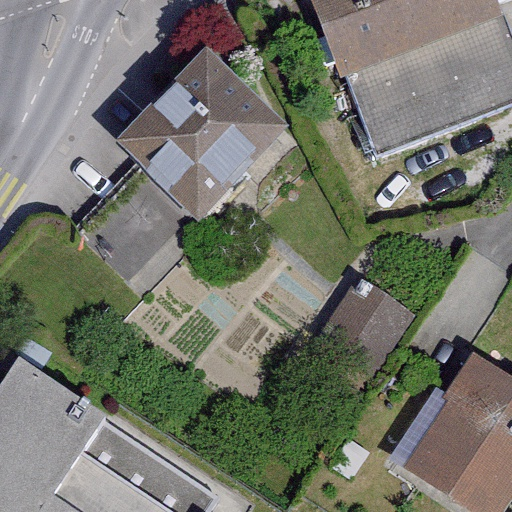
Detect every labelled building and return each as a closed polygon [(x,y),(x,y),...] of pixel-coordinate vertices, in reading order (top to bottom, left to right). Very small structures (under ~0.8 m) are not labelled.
[(312,0),(374,156),(511,102),(511,32),(499,0),(312,0)] [(216,75),(136,155),(206,224),(286,144),(216,75)] [(410,327),(366,299),(326,361),(370,389),(410,327)] [(186,511),(93,452),(113,420),(18,359),(0,387),(0,511),(186,511)] [(508,511),(511,506),(511,388),(474,365),(400,485),(444,511),(508,511)]
